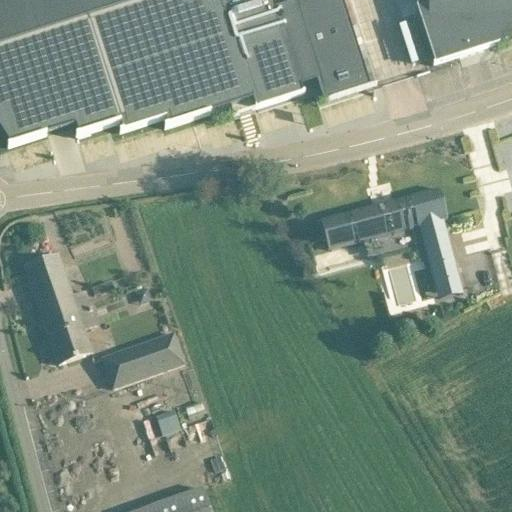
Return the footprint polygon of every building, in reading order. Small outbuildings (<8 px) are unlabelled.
[(220,0),(50,0),(0,16),(0,133),(10,150),(48,137),(72,129),(75,129),(78,139),(120,126),(122,135),(164,121),(167,130),(210,116),(210,117),(227,111),(230,110),(233,118),(257,110),(255,104),(299,89),(299,90),(316,84),(320,98),(359,85),(346,44),(351,43),(352,44),(353,43),(339,0),(288,0),(289,2),(272,7),(270,0),(242,0),(237,2),(237,1),(222,6),(220,0)] [(511,0),(415,0),(416,12),(434,68),(511,43),(511,0)] [(439,191),(320,223),(327,253),(418,228),(434,285),(457,279),(442,223),(447,221),(439,191)] [(72,298),(65,278),(58,259),(25,270),(59,368),(92,356),(84,333),(98,328),(86,294),(72,298)] [(175,337),(102,362),(112,391),(185,366),(175,337)] [(208,511),(201,493),(147,511),(208,511)]
